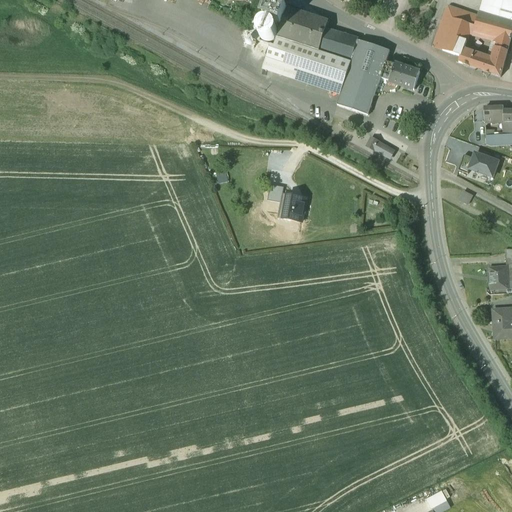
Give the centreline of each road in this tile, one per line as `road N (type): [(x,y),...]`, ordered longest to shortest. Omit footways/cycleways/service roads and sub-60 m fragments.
road 1 (tertiary): [(511,400),(440,265),(430,149),(439,122),(460,102)]
road 2 (track): [(302,146),(230,132),(109,80),(0,78)]
road 3 (residential): [(316,0),(434,64),(460,102)]
